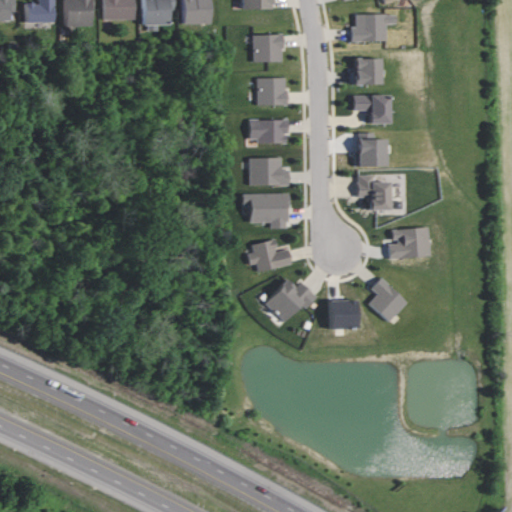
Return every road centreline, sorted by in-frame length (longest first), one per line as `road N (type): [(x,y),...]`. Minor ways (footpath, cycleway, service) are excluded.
road 1 (motorway): [(299,511),(0,361)]
road 2 (residential): [(307,0),(318,49),(322,214),(333,244)]
road 3 (motorway): [(0,422),(183,511)]
